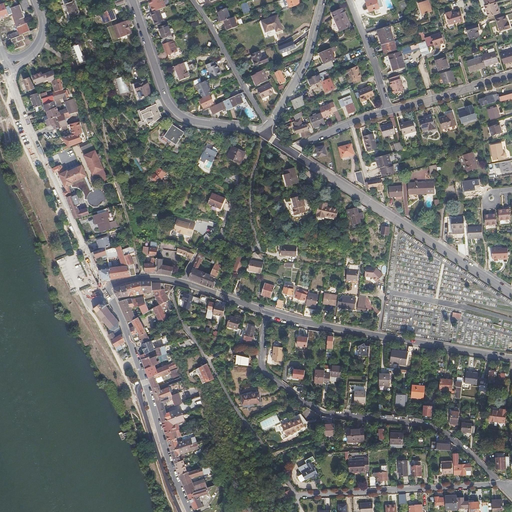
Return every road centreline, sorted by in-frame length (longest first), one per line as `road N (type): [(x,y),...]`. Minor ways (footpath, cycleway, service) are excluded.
road 1 (residential): [(268,312),(265,373),(319,411),(432,426),(500,483)]
road 2 (residential): [(511,294),(288,149)]
road 3 (tertiary): [(268,312),(511,357)]
road 4 (tertiary): [(102,287),(129,336),(189,511)]
road 5 (tertiary): [(8,70),(102,287)]
road 6 (residential): [(181,282),(213,239),(258,248),(254,184),(266,132)]
road 7 (residential): [(266,132),(177,113),(132,0)]
road 8 (residential): [(500,483),(295,494)]
road 9 (residential): [(193,0),(266,132)]
road 10 (residential): [(266,132),(308,59),(321,0)]
road 11 (residential): [(511,74),(389,112)]
